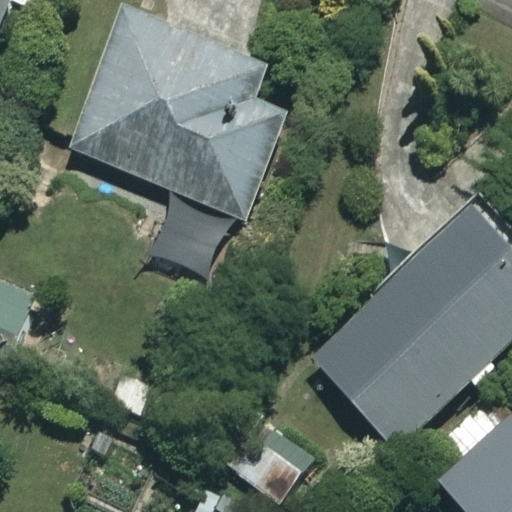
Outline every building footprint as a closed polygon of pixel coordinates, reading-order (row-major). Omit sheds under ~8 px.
[(34,0),(0,0),(0,46),(19,0),(24,0),(33,3),(34,0)] [(272,66),(130,10),(74,151),(180,193),(154,258),(214,281),(239,217),(251,222),(292,115),(258,102),(272,66)] [(511,345),(511,239),(479,205),(314,362),(400,452),(511,345)] [(38,297),(0,281),(0,358),(11,363),(38,297)] [(511,511),(511,419),(441,482),(467,511),(511,511)]
